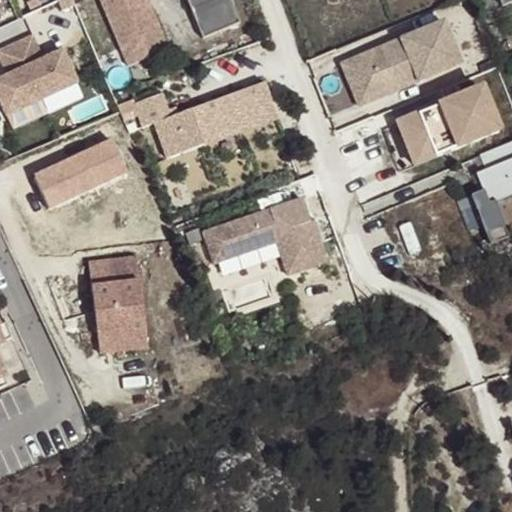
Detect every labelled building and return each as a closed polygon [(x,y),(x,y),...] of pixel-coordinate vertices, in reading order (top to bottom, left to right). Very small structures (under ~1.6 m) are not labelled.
[(102,0),(99,1),(122,53),(133,49),(137,57),(167,44),(156,20),(148,24),(144,14),(152,11),(147,0),(102,0)] [(239,24),(229,0),(187,0),(203,38),(239,24)] [(156,20),(152,11),(144,14),(148,24),(156,20)] [(460,67),(443,24),(340,66),(357,108),(460,67)] [(32,35),(14,45),(48,112),(80,96),(61,54),(41,57),(32,35)] [(169,49),(167,44),(137,57),(133,49),(122,53),(128,67),(169,49)] [(0,56),(8,79),(0,82),(0,115),(6,129),(48,112),(14,45),(0,50),(0,56)] [(166,95),(130,109),(140,132),(151,126),(168,167),(278,129),(263,85),(171,115),(166,95)] [(413,167),(498,133),(480,90),(396,125),(413,167)] [(122,138),(42,175),(59,212),(138,175),(122,138)] [(511,220),(505,202),(511,198),(511,142),(468,160),(497,232),(511,226),(511,220)] [(476,195),(461,202),(474,229),(489,222),(476,195)] [(304,201),(194,239),(200,262),(270,238),(285,282),(326,266),(304,201)] [(100,354),(148,348),(137,259),(89,264),(100,354)]
